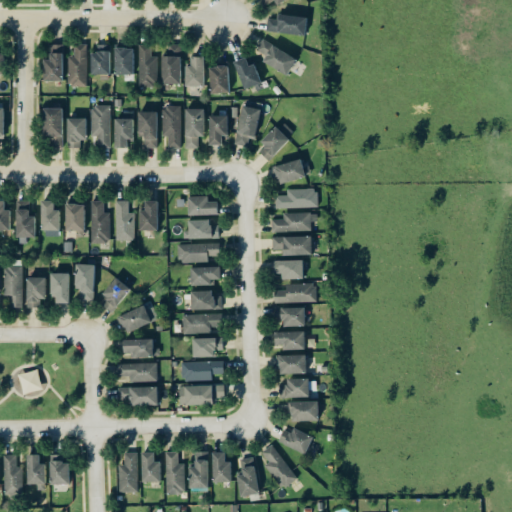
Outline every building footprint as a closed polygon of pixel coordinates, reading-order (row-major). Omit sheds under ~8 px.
[(267,30),(305,35),(307,17),(278,13),(277,19),(269,18),(267,30)] [(254,55),(288,73),(296,57),(263,39),(254,55)] [(87,43),(75,44),(75,56),(69,56),(70,87),(88,87),(87,43)] [(44,80),(64,80),(64,44),(50,44),(50,59),(44,59),(44,80)] [(163,54),(162,83),(181,84),(182,44),(169,44),(169,54),(163,54)] [(92,74),(111,74),(111,45),(97,45),(97,53),(91,53),(92,74)] [(158,56),(152,56),(153,45),(140,45),(139,86),(157,87),(158,56)] [(115,74),(135,73),(134,47),(115,47),(115,74)] [(204,85),(205,56),(191,56),(191,65),(186,65),(185,85),(204,85)] [(245,89),(262,82),(255,63),(249,65),(246,57),(234,62),(245,89)] [(229,65),(210,66),(211,92),(231,92),(229,65)] [(112,147),(111,106),(92,106),(93,136),(100,136),(100,148),(112,147)] [(181,148),(182,107),(163,106),(163,136),(169,136),(169,147),(181,148)] [(237,143),(256,145),(260,108),(242,106),(237,143)] [(43,108),(44,135),(51,135),(51,147),(64,147),(63,107),(43,108)] [(205,108),(186,108),(186,148),(199,148),(200,136),(204,136),(205,108)] [(145,147),(159,147),(158,111),(138,111),(139,134),(145,134),(145,147)] [(210,145),(223,144),(223,135),(229,135),(229,115),(210,115),(210,145)] [(82,147),(82,139),(87,139),(87,117),(67,118),(68,148),(82,147)] [(134,145),(134,118),(116,118),(115,145),(134,145)] [(262,142),(266,146),(260,152),(269,161),(295,133),(283,121),(262,142)] [(279,184),(306,176),(301,159),(274,166),(279,184)] [(288,189),(288,195),(277,196),(277,209),(318,208),(318,189),(288,189)] [(208,201),(208,196),(188,196),(189,215),(218,214),(218,201),(208,201)] [(0,229),(11,229),(11,209),(4,209),(4,200),(0,199),(0,229)] [(36,215),(30,215),(30,200),(17,201),(17,237),(36,237),(36,215)] [(41,230),(59,230),(59,209),(54,209),(54,200),(42,200),(41,230)] [(111,243),(111,213),(105,213),(105,201),(92,201),(92,243),(111,243)] [(135,213),(130,213),(130,201),(116,201),(117,241),(136,240),(135,213)] [(159,201),(145,201),(145,210),(140,210),(140,230),(159,230),(159,201)] [(85,204),(66,204),(66,231),(78,231),(78,237),(85,237),(85,204)] [(284,214),(284,219),(273,219),(273,232),(313,232),(312,221),(318,221),(318,213),(284,214)] [(220,238),(220,225),(210,225),(210,219),(187,220),(187,239),(220,238)] [(312,236),(274,237),(274,250),(283,249),(283,255),(312,254),(312,236)] [(210,262),(209,258),(221,257),(220,243),(179,245),(180,263),(210,262)] [(304,277),(304,260),(275,260),(275,277),(304,277)] [(94,301),(95,265),(78,264),(77,300),(94,301)] [(24,307),(23,266),(4,266),(5,296),(11,296),(11,308),(24,307)] [(221,283),(221,266),(191,267),(191,284),(221,283)] [(69,273),(51,274),(51,294),(56,294),(56,303),(69,303),(69,273)] [(46,277),(27,277),(28,307),(41,307),(41,299),(46,299),(46,277)] [(103,294),(108,298),(103,305),(112,312),(131,289),(116,277),(103,294)] [(275,290),(275,303),(317,302),(317,283),(287,284),(287,290),(275,290)] [(192,291),(192,310),(223,309),(223,296),(213,296),(212,290),(192,291)] [(154,307),(146,310),(145,306),(119,315),(125,332),(159,320),(154,307)] [(277,325),(306,325),(306,307),(276,308),(277,325)] [(184,334),(212,333),(212,328),(222,328),(221,314),(184,315),(184,334)] [(275,332),(275,345),(283,344),(284,350),(306,349),(305,331),(275,332)] [(223,337),(193,338),(193,357),(215,356),(215,351),(224,350),(223,337)] [(133,357),(160,356),(160,348),(154,348),(153,339),(124,339),(124,352),(133,352),(133,357)] [(278,355),(278,374),(307,373),(307,354),(278,355)] [(224,361),(182,362),(183,381),(212,381),(212,374),(224,374),(224,361)] [(158,363),(119,364),(119,377),(130,377),(130,382),(158,382),(158,363)] [(19,375),(24,395),(43,389),(38,369),(19,375)] [(310,378),(288,378),(288,384),(281,385),(281,398),(310,397),(310,378)] [(225,384),(180,386),(181,405),(215,404),(214,398),(225,398),(225,384)] [(158,386),(119,387),(119,405),(158,404),(158,386)] [(291,402),(292,421),(319,420),(319,401),(291,402)] [(284,429),(279,443),(307,453),(314,435),(294,428),(292,432),(284,429)] [(262,451),(269,464),(268,464),(282,489),(297,481),(275,444),(262,451)] [(185,463),(179,463),(179,451),(166,451),(167,493),(186,493),(185,463)] [(190,488),(209,487),(208,451),(195,452),(195,466),(190,466),(190,488)] [(138,452),(125,452),(125,465),(119,465),(119,492),(138,492),(138,452)] [(143,482),(161,481),(160,461),(155,461),(155,452),(142,452),(143,482)] [(231,461),(226,461),(226,452),(213,452),(214,482),(232,482),(231,461)] [(24,467),(17,466),(18,455),(5,455),(5,494),(23,495),(24,467)] [(40,455),(27,455),(28,484),(38,484),(38,489),(46,488),(45,463),(40,463),(40,455)] [(63,455),(50,455),(51,484),(70,484),(69,462),(64,463),(63,455)] [(241,496),(259,493),(254,457),(241,459),(243,474),(238,475),(241,496)]
